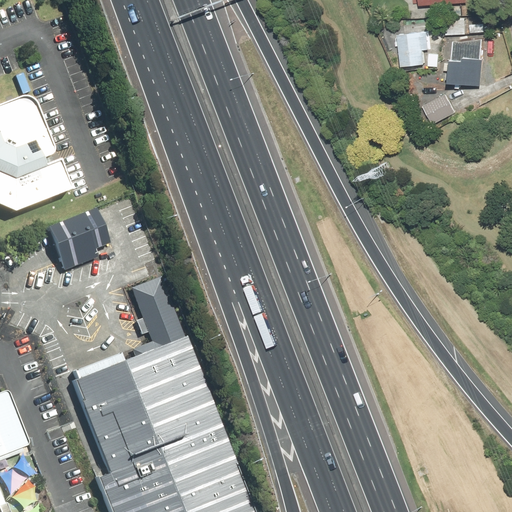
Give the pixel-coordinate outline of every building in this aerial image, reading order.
[(447,34),(469,35),(470,17),(448,17),(447,34)] [(431,30),(402,32),(405,65),(428,63),(426,48),(432,47),(431,30)] [(484,85),(486,56),(487,41),(459,39),(455,83),(484,85)] [(436,122),(457,110),(447,93),(426,105),(436,122)] [(23,96),(21,96),(0,103),(0,204),(11,209),(69,189),(57,159),(43,164),(41,156),(48,153),(51,151),(52,149),(52,146),(35,101),(32,98),(29,97),(26,96),(23,96)] [(105,202),(53,219),(69,266),(120,248),(105,202)] [(122,353),(74,370),(111,471),(101,475),(114,511),(256,511),(164,277),(134,287),(153,341),(134,348),(137,355),(125,360),(122,353)] [(0,511),(14,511),(9,500),(0,503),(0,455),(29,443),(10,390),(0,394),(0,511)]
